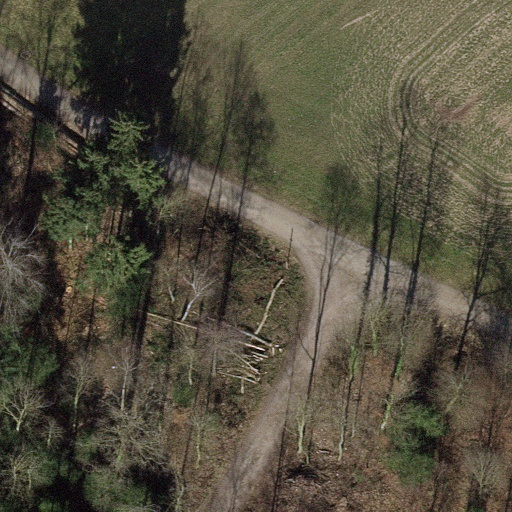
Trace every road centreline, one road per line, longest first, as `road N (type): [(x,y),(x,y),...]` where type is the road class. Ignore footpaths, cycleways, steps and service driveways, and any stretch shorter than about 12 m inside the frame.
road 1 (track): [(0,56),(398,279),(511,332)]
road 2 (track): [(398,279),(277,417),(225,511)]
